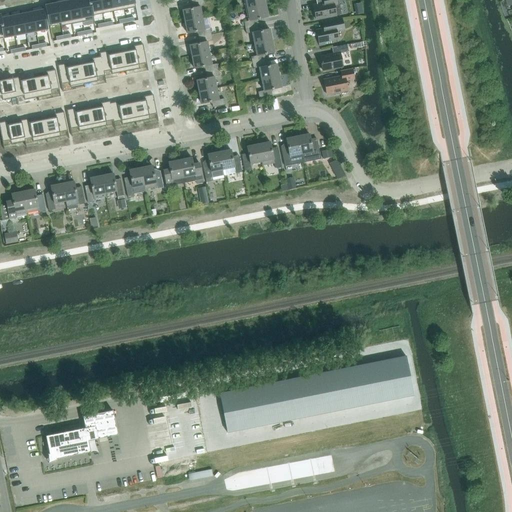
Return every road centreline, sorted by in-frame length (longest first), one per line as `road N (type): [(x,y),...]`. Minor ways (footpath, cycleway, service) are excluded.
road 1 (secondary): [(511,438),(423,0)]
road 2 (residential): [(306,111),(327,117),(363,181),(379,192),(511,170)]
road 3 (residential): [(0,168),(183,136)]
road 4 (residential): [(0,65),(161,28)]
road 5 (residential): [(183,136),(306,111)]
